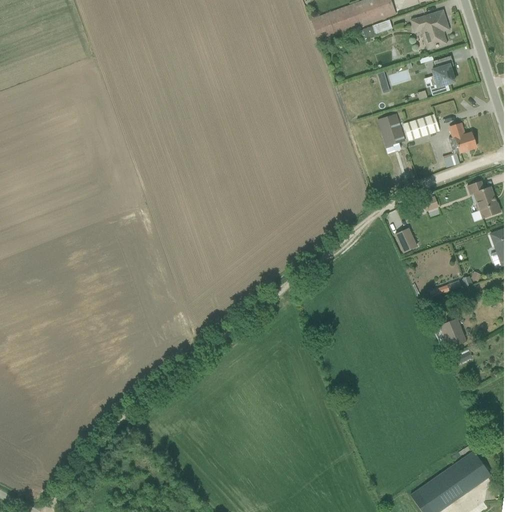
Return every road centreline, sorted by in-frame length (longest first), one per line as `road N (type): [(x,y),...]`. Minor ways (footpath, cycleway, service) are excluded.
road 1 (track): [(511,153),(411,189),(368,220),(121,416),(46,511)]
road 2 (residential): [(462,0),(511,153)]
